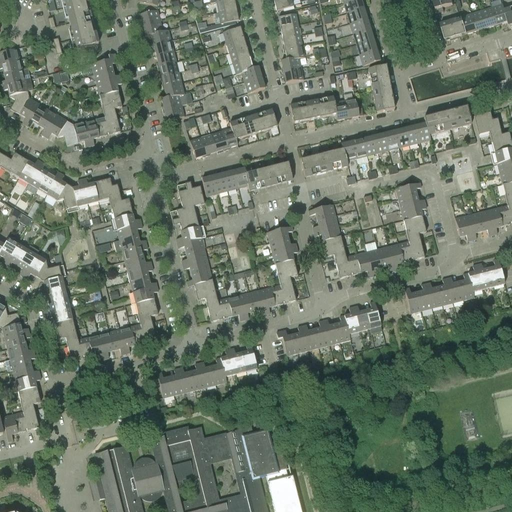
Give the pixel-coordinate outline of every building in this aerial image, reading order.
[(92,35),(90,25),(88,20),(91,20),(89,13),(87,14),(84,5),(87,4),(86,0),(62,0),(69,25),(76,51),(98,45),(95,34),(92,35)] [(157,0),(138,0),(139,0),(138,5),(156,8),(157,0)] [(234,0),(216,4),(218,14),(237,10),(237,7),(235,7),(234,0)] [(291,0),(277,0),(271,2),(272,5),(274,5),(276,12),(293,7),(291,0)] [(360,0),(357,0),(343,5),(346,15),(365,9),(364,6),(362,6),(360,0)] [(452,5),(450,0),(429,0),(430,2),(432,1),(435,11),(442,9),(452,5)] [(507,20),(504,11),(503,5),(492,9),(498,28),(499,27),(499,26),(507,23),(508,23),(507,20)] [(365,9),(346,15),(349,26),(366,20),(364,13),(366,13),(365,9)] [(498,28),(492,9),(481,12),(487,29),(496,27),(496,28),(498,28)] [(237,10),(218,14),(220,25),(238,22),(236,14),(238,14),(237,10)] [(140,24),(141,28),(160,23),(157,12),(139,16),(141,24),(140,24)] [(487,29),(481,12),(471,15),(477,34),(478,34),(478,32),(487,29)] [(277,27),(278,30),(297,26),(295,15),(278,19),(279,27),(277,27)] [(477,34),(471,15),(461,19),(466,36),(475,33),(476,35),(477,34)] [(466,36),(461,19),(440,25),(445,42),(455,39),(455,41),(458,40),(457,39),(466,36)] [(366,20),(349,26),(352,36),(371,30),(370,27),(369,27),(366,20)] [(160,23),(141,28),(141,31),(143,31),(145,38),(150,37),(150,36),(162,33),(160,23)] [(297,26),(278,30),(279,34),(280,33),(282,41),(300,37),(297,26)] [(222,34),(226,45),(245,39),(243,35),(242,36),(240,28),(222,34)] [(371,30),(352,36),(356,46),(373,41),(371,34),(372,34),(371,30)] [(150,36),(150,37),(152,43),(150,44),(151,47),(170,42),(168,31),(162,33),(150,36)] [(300,37),(282,41),(283,48),(282,48),(282,52),(302,48),(300,37)] [(245,39),(226,45),(229,55),(246,50),(244,43),(246,42),(245,39)] [(373,41),(356,46),(359,57),(378,51),(377,47),(375,48),(373,41)] [(170,42),(151,47),(152,51),(154,50),(155,57),(173,53),(170,42)] [(302,48),(282,52),(283,55),(285,55),(286,61),(286,62),(298,59),(298,60),(304,59),(302,48)] [(17,50),(0,54),(0,65),(19,61),(17,50)] [(246,50),(229,55),(232,65),(251,59),(250,56),(248,56),(246,50)] [(378,51),(359,57),(362,68),(379,62),(377,55),(379,54),(378,51)] [(173,53),(155,57),(157,64),(156,65),(156,68),(176,63),(173,53)] [(91,66),(93,77),(112,72),(110,66),(116,64),(114,55),(108,57),(109,61),(91,66)] [(251,59),(232,65),(235,76),(241,74),(240,74),(252,70),(250,63),(252,63),(251,59)] [(280,70),(281,74),(300,70),(298,60),(298,59),(286,62),(286,61),(280,62),(282,70),(280,70)] [(22,72),(19,61),(0,65),(0,70),(2,70),(3,76),(22,72)] [(176,63),(156,68),(157,72),(159,71),(161,78),(178,74),(176,63)] [(389,79),(389,77),(387,77),(385,67),(367,70),(371,92),(389,89),(387,79),(389,79)] [(258,68),(252,70),(240,74),(241,74),(244,84),(263,78),(262,75),(260,75),(258,68)] [(27,70),(22,72),(3,76),(5,82),(0,83),(0,87),(0,88),(25,82),(24,82),(30,81),(27,70)] [(300,70),(281,74),(282,77),(283,77),(285,85),(302,81),(300,70)] [(53,75),(55,84),(69,80),(67,71),(53,75)] [(112,72),(93,77),(96,87),(120,81),(119,76),(113,78),(112,72)] [(354,73),(346,75),(347,82),(356,80),(354,73)] [(178,74),(161,78),(163,86),(161,86),(162,90),(181,85),(178,74)] [(263,78),(244,84),(247,95),(264,90),(262,82),(264,82),(263,78)] [(120,81),(96,87),(99,97),(115,93),(117,92),(116,87),(122,85),(120,81)] [(25,82),(0,88),(1,93),(7,91),(9,97),(27,93),(25,82)] [(181,85),(162,90),(163,93),(164,93),(166,99),(166,100),(178,97),(184,96),(181,85)] [(393,100),(393,98),(391,98),(389,89),(371,92),(376,114),(393,111),(392,101),(393,100)] [(115,93),(99,97),(104,118),(104,119),(115,116),(114,111),(121,109),(117,92),(115,93)] [(27,93),(9,97),(9,98),(15,102),(9,111),(19,116),(20,114),(29,100),(27,93)] [(161,108),(162,112),(181,107),(178,97),(166,100),(166,99),(161,100),(162,108),(161,108)] [(333,98),(321,100),(325,120),(329,119),(328,117),(335,116),(334,108),(333,104),(334,104),(333,98)] [(25,127),(38,106),(29,100),(20,114),(19,116),(25,120),(21,125),(25,127)] [(321,100),(311,103),(314,120),(321,119),(322,120),(325,120),(321,100)] [(355,100),(344,102),(347,121),(351,121),(351,119),(362,117),(361,109),(357,110),(355,100)] [(333,104),(334,108),(335,116),(336,122),(344,120),(344,122),(347,121),(344,102),(334,104),(333,104)] [(314,120),(311,103),(300,105),(302,114),(304,124),(307,123),(307,122),(314,120)] [(304,124),(302,114),(300,105),(289,107),(292,124),(300,123),(300,125),(304,124)] [(38,106),(25,127),(29,129),(32,124),(38,127),(47,111),(38,106)] [(181,107),(162,112),(163,115),(164,115),(166,122),(184,118),(181,107)] [(470,126),(466,108),(459,110),(459,108),(456,109),(456,110),(445,113),(449,131),(470,126)] [(44,138),(57,117),(47,111),(38,127),(43,131),(40,136),(44,138)] [(227,118),(225,112),(225,111),(215,114),(216,119),(222,117),(223,119),(227,118)] [(271,111),(260,115),(266,134),(269,132),(269,131),(276,129),(271,111)] [(449,131),(445,113),(435,116),(435,114),(432,115),(433,116),(423,119),(424,124),(425,124),(428,136),(429,136),(449,131)] [(478,137),(488,134),(488,133),(499,131),(497,120),(491,121),(489,114),(473,118),(478,137)] [(266,134),(260,115),(250,118),(255,135),(262,133),(263,135),(266,134)] [(104,118),(94,121),(98,137),(97,137),(98,139),(120,134),(115,116),(104,119),(104,118)] [(57,117),(44,138),(48,141),(51,135),(56,139),(66,122),(57,117)] [(250,118),(240,121),(245,140),(249,139),(248,137),(255,135),(250,118)] [(94,121),(83,123),(89,148),(94,147),(92,141),(98,139),(97,137),(98,137),(94,121)] [(245,140),(240,121),(229,124),(230,130),(231,130),(235,141),(242,139),(242,141),(245,140)] [(66,122),(56,139),(57,139),(64,137),(66,147),(77,145),(77,142),(73,126),(66,122)] [(83,123),(73,126),(77,142),(77,145),(83,143),(85,149),(89,148),(83,123)] [(425,124),(424,124),(416,126),(415,125),(414,125),(419,144),(430,142),(429,136),(428,136),(425,124)] [(419,144),(414,125),(413,125),(413,127),(404,129),(408,147),(419,144)] [(408,147),(404,129),(395,132),(394,130),(393,130),(398,150),(408,147)] [(231,130),(230,130),(221,133),(226,152),(230,151),(229,149),(237,147),(235,141),(231,130)] [(390,133),(383,135),(387,152),(398,150),(393,130),(390,131),(390,133)] [(499,131),(488,133),(488,134),(494,155),(511,150),(511,149),(508,134),(501,136),(499,131)] [(221,133),(210,136),(216,153),(223,151),(223,153),(226,152),(221,133)] [(375,135),(372,136),(377,155),(387,152),(383,135),(376,136),(375,135)] [(210,136),(200,139),(206,158),(209,157),(209,155),(216,153),(210,136)] [(369,138),(362,140),(366,157),(377,155),(372,136),(368,136),(369,138)] [(200,139),(189,142),(194,160),(202,157),(202,159),(206,158),(200,139)] [(354,140),(351,141),(356,160),(366,157),(362,140),(355,142),(354,140)] [(340,145),(342,151),(346,165),(346,163),(356,160),(351,141),(347,142),(348,143),(340,145)] [(511,150),(494,155),(494,158),(496,165),(511,161),(511,150)] [(346,165),(342,151),(335,152),(335,151),(331,152),(334,161),(336,171),(347,168),(346,165)] [(336,171),(334,161),(331,152),(328,152),(328,154),(321,156),(326,173),(336,171)] [(10,161),(6,159),(0,167),(0,168),(18,180),(27,165),(27,166),(29,164),(14,155),(10,161)] [(310,157),(313,166),(315,176),(326,173),(321,156),(314,158),(314,156),(310,157)] [(315,176),(313,166),(310,157),(307,158),(307,159),(300,161),(304,178),(304,179),(315,176)] [(27,165),(18,180),(28,185),(41,164),(37,161),(34,166),(29,164),(27,166),(27,165)] [(511,161),(496,165),(499,176),(511,172),(511,161)] [(41,164),(28,185),(37,191),(47,174),(41,171),(44,166),(41,164)] [(279,165),(276,166),(281,185),(292,182),(291,181),(287,164),(280,166),(279,165)] [(273,168),(266,170),(270,187),(281,185),(276,166),(272,166),(273,168)] [(245,175),(244,170),(236,171),(236,170),(233,171),(237,190),(247,187),(248,187),(247,183),(245,175)] [(270,187),(266,170),(259,172),(258,170),(255,171),(257,181),(258,181),(260,190),(270,187)] [(230,173),(223,175),(227,193),(237,190),(233,171),(229,171),(230,173)] [(260,190),(258,181),(257,181),(255,171),(251,172),(252,173),(245,175),(247,183),(248,187),(247,187),(249,193),(260,190)] [(511,172),(499,176),(502,187),(511,183),(511,172)] [(52,178),(47,174),(37,191),(46,197),(59,175),(55,173),(52,178)] [(59,175),(46,197),(56,202),(63,201),(64,200),(62,192),(66,186),(60,182),(63,177),(59,175)] [(215,175),(212,176),(217,195),(227,193),(223,175),(215,177),(215,175)] [(217,195),(212,176),(208,177),(209,178),(201,180),(205,198),(217,195)] [(93,184),(87,186),(85,180),(81,181),(87,206),(98,203),(94,186),(93,187),(93,184)] [(121,202),(118,192),(117,186),(111,188),(109,180),(93,184),(93,187),(94,186),(98,203),(108,200),(110,206),(121,203),(121,202)] [(77,182),(78,188),(72,190),(73,192),(72,192),(73,194),(77,208),(87,206),(81,181),(77,182)] [(511,183),(502,187),(507,207),(511,205),(511,183)] [(204,206),(199,188),(191,190),(190,184),(176,187),(182,210),(182,211),(193,208),(204,206)] [(395,191),(397,201),(416,197),(414,191),(420,189),(419,184),(395,191)] [(77,208),(73,194),(72,192),(73,192),(72,190),(68,187),(66,186),(62,192),(64,200),(63,201),(66,211),(70,210),(77,208)] [(416,197),(397,201),(400,212),(424,206),(423,201),(418,203),(416,197)] [(132,217),(128,200),(121,202),(121,203),(110,206),(106,207),(107,211),(111,211),(114,222),(132,217)] [(511,205),(507,207),(496,209),(500,226),(500,228),(511,225),(511,205)] [(309,217),(315,216),(316,222),(318,221),(335,217),(332,206),(307,212),(309,217)] [(424,206),(400,212),(403,222),(419,218),(421,217),(420,212),(426,210),(424,206)] [(196,218),(193,208),(182,211),(182,210),(169,213),(172,227),(178,226),(180,234),(198,229),(196,218)] [(496,209),(486,212),(492,237),(496,235),(495,230),(500,228),(500,226),(496,209)] [(486,212),(476,215),(480,233),(486,232),(488,238),(492,237),(486,212)] [(476,215),(465,217),(471,242),(475,241),(474,235),(480,233),(476,215)] [(116,232),(141,225),(139,221),(134,222),(133,220),(132,217),(114,222),(114,225),(116,232)] [(335,217),(318,221),(316,222),(318,228),(312,229),(313,234),(337,228),(335,217)] [(419,218),(403,222),(408,243),(419,241),(418,235),(425,234),(421,217),(419,218)] [(454,220),(458,236),(459,239),(465,237),(467,243),(471,242),(465,217),(454,220)] [(141,225),(116,232),(119,242),(137,237),(136,231),(142,230),(141,225)] [(266,234),(269,245),(288,240),(286,234),(292,233),(291,228),(266,234)] [(337,228),(313,234),(314,238),(320,237),(321,242),(323,242),(324,242),(340,238),(337,228)] [(198,229),(180,234),(180,237),(181,239),(175,241),(176,245),(201,239),(200,234),(199,233),(198,229)] [(137,237),(119,242),(121,252),(146,246),(145,242),(139,243),(137,237)] [(340,238),(324,242),(323,242),(321,242),(325,259),(333,257),(334,262),(345,259),(340,238)] [(201,239),(176,245),(178,250),(183,248),(185,255),(187,254),(204,250),(201,239)] [(7,240),(4,246),(4,247),(0,252),(0,257),(3,260),(0,265),(4,267),(17,246),(7,240)] [(288,240),(269,245),(272,255),(296,249),(295,245),(289,246),(288,240)] [(408,243),(398,246),(402,262),(401,262),(402,264),(424,259),(419,241),(408,243)] [(26,251),(17,246),(4,267),(8,270),(11,264),(17,268),(18,266),(26,251)] [(146,246),(121,252),(124,263),(143,258),(141,252),(147,251),(146,246)] [(398,246),(387,248),(393,273),(398,272),(396,266),(402,264),(401,262),(402,262),(398,246)] [(387,248),(376,251),(381,270),(387,268),(389,274),(393,273),(387,248)] [(296,249),(272,255),(274,266),(290,262),(290,261),(293,261),(291,255),(297,254),(296,249)] [(204,250),(187,254),(185,255),(186,261),(181,262),(182,267),(206,261),(204,250)] [(26,251),(18,266),(17,268),(22,271),(19,276),(23,278),(36,257),(26,251)] [(376,251),(366,254),(372,278),(376,277),(375,271),(381,270),(376,251)] [(372,278),(366,254),(355,256),(359,273),(360,272),(361,275),(366,273),(368,279),(372,278)] [(345,259),(334,262),(339,280),(361,275),(360,272),(359,273),(355,256),(345,259)] [(45,262),(36,257),(23,278),(27,281),(30,275),(35,279),(39,274),(48,272),(47,271),(45,262)] [(143,258),(124,263),(127,274),(151,268),(150,263),(144,265),(143,258)] [(206,261),(182,267),(183,271),(189,270),(190,276),(193,275),(209,271),(206,261)] [(274,266),(279,287),(291,284),(289,279),(297,277),(293,261),(290,261),(290,262),(274,266)] [(493,262),(494,268),(488,270),(493,288),(504,285),(497,261),(493,262)] [(488,270),(482,271),(481,265),(476,266),(482,291),(493,288),(488,270)] [(472,267),(473,273),(467,275),(468,277),(467,277),(471,294),(472,293),(482,291),(476,266),(472,267)] [(61,279),(60,274),(60,272),(58,268),(47,271),(48,272),(39,274),(35,279),(39,281),(42,283),(45,283),(45,282),(47,282),(61,279)] [(151,268),(127,274),(129,284),(148,279),(146,273),(152,272),(151,268)] [(209,271),(193,275),(190,276),(192,282),(186,283),(187,288),(193,287),(193,286),(212,282),(209,271)] [(467,277),(468,277),(467,275),(462,276),(464,282),(458,283),(462,302),(473,299),(472,293),(471,294),(467,277)] [(61,279),(47,282),(45,282),(45,283),(42,283),(44,289),(38,291),(39,295),(64,289),(61,279)] [(148,279),(129,284),(132,294),(156,288),(155,284),(149,286),(148,279)] [(458,283),(452,285),(450,279),(446,280),(452,305),(462,302),(458,283)] [(452,305),(446,280),(441,281),(443,287),(437,289),(441,307),(452,305)] [(193,286),(193,287),(197,302),(204,300),(206,305),(217,303),(217,302),(212,282),(193,286)] [(279,287),(269,289),(273,305),(273,306),(273,308),(295,302),(291,284),(279,287)] [(437,289),(431,290),(429,284),(425,285),(431,310),(441,307),(437,289)] [(420,286),(422,292),(416,294),(421,312),(431,310),(425,285),(420,286)] [(156,288),(132,294),(134,303),(134,304),(153,300),(153,298),(152,295),(158,293),(156,288)] [(64,289),(39,295),(40,300),(46,298),(48,304),(50,304),(66,300),(64,289)] [(269,289),(259,292),(265,316),(269,315),(268,309),(273,308),(273,306),(273,305),(269,289)] [(416,294),(410,295),(408,290),(403,291),(410,315),(421,312),(416,294)] [(259,292),(248,294),(253,313),(259,312),(260,317),(265,316),(259,292)] [(253,313),(248,294),(237,297),(244,322),(248,320),(247,315),(253,313)] [(237,297),(227,300),(231,316),(232,316),(232,318),(238,317),(239,323),(244,322),(237,297)] [(66,300),(50,304),(48,304),(49,310),(44,312),(45,316),(69,310),(66,300)] [(153,300),(134,304),(140,326),(151,323),(150,318),(157,316),(153,300)] [(231,316),(227,300),(217,302),(217,303),(206,305),(210,324),(232,318),(232,316),(231,316)] [(370,310),(364,312),(369,330),(380,328),(374,303),(369,304),(370,310)] [(364,312),(358,313),(357,308),(352,309),(359,333),(369,330),(364,312)] [(359,333),(352,309),(348,310),(350,316),(344,317),(344,319),(348,336),(359,333)] [(5,310),(0,317),(0,329),(1,330),(20,325),(17,314),(7,317),(5,310)] [(69,310),(45,316),(46,321),(52,319),(53,325),(55,324),(55,325),(72,321),(69,310)] [(344,319),(344,317),(339,318),(340,324),(334,326),(339,344),(350,342),(348,336),(344,319)] [(55,325),(55,324),(53,325),(57,341),(65,340),(66,345),(77,342),(72,321),(55,325)] [(334,326),(328,327),(327,321),(322,322),(328,347),(339,344),(334,326)] [(328,347),(322,322),(318,323),(319,329),(313,331),(318,350),(328,347)] [(155,342),(151,323),(140,326),(129,328),(134,345),(133,345),(134,347),(155,342)] [(20,325),(1,330),(4,340),(28,334),(27,330),(22,331),(20,325)] [(313,331),(307,332),(306,327),(301,328),(307,352),(318,350),(313,331)] [(129,328),(119,331),(125,356),(129,354),(128,349),(134,347),(133,345),(134,345),(129,328)] [(307,352),(301,328),(297,329),(298,335),(292,336),(293,338),(297,355),(307,352)] [(119,331),(108,334),(113,352),(119,351),(120,357),(125,356),(119,331)] [(297,355),(293,338),(292,336),(286,338),(285,332),(276,334),(277,340),(282,339),(286,357),(297,355)] [(28,334),(4,340),(7,351),(25,346),(24,340),(30,339),(28,334)] [(108,334),(98,336),(104,361),(108,360),(107,354),(113,352),(108,334)] [(98,336),(87,339),(91,355),(92,355),(92,357),(98,356),(99,362),(104,361),(98,336)] [(91,355),(87,339),(77,342),(66,345),(71,363),(92,357),(92,355),(91,355)] [(34,355),(33,351),(27,352),(25,346),(7,351),(9,361),(34,355)] [(256,370),(250,346),(245,347),(247,353),(241,354),(245,373),(256,370)] [(241,354),(234,356),(233,350),(229,351),(235,376),(245,373),(241,354)] [(224,352),(226,358),(220,359),(220,362),(224,378),(235,376),(229,351),(224,352)] [(31,367),(29,361),(35,360),(34,355),(9,361),(12,372),(31,367)] [(215,361),(216,367),(210,368),(215,387),(226,384),(224,378),(220,362),(220,359),(215,361)] [(210,368),(204,370),(203,364),(198,365),(205,389),(215,387),(210,368)] [(194,366),(195,372),(189,373),(194,392),(205,389),(198,365),(194,366)] [(39,376),(38,372),(32,373),(31,367),(12,372),(15,383),(39,376)] [(189,373),(183,375),(182,369),(177,370),(184,395),(194,392),(189,373)] [(173,371),(175,377),(168,379),(169,381),(173,397),(184,395),(177,370),(173,371)] [(173,397),(169,381),(168,379),(162,380),(161,374),(156,375),(162,400),(173,397)] [(39,376),(15,383),(16,387),(16,390),(17,392),(36,388),(35,386),(34,383),(40,381),(39,376)] [(17,392),(22,414),(23,414),(34,411),(32,406),(40,404),(36,388),(17,392)] [(38,430),(34,411),(23,414),(22,414),(12,416),(16,433),(16,435),(38,430)] [(16,433),(12,416),(1,419),(7,443),(12,442),(10,434),(16,433)] [(156,464),(155,465),(153,463),(152,462),(151,461),(149,460),(147,460),(146,460),(145,460),(143,460),(142,460),(140,461),(139,461),(138,462),(137,463),(136,463),(136,464),(135,465),(134,466),(134,467),(133,468),(133,469),(133,470),(131,470),(125,447),(94,455),(100,480),(94,481),(99,501),(105,500),(108,511),(141,511),(138,498),(140,498),(140,499),(141,499),(142,500),(143,501),(144,502),(146,502),(147,502),(148,503),(150,503),(151,502),(152,502),(154,502),(155,501),(156,500),(157,499),(158,498),(159,498),(159,497),(160,496),(161,495),(161,494),(161,492),(163,492),(168,511),(300,511),(292,478),(288,479),(286,475),(281,452),(272,454),(266,432),(251,436),(250,429),(203,441),(200,429),(187,432),(187,429),(172,432),(162,435),(163,438),(150,441),(156,464)]
